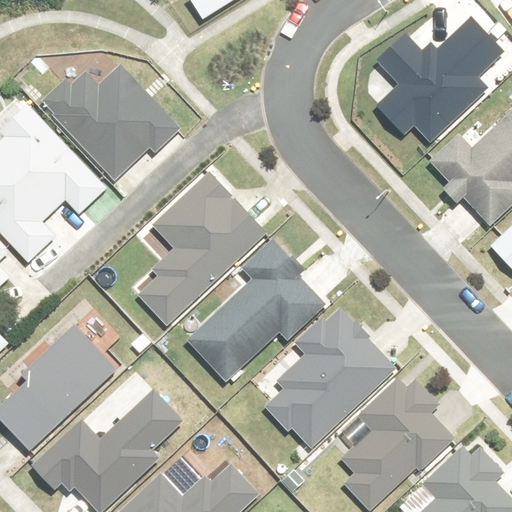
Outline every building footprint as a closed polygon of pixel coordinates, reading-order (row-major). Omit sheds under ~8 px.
[(192,0),(206,22),(240,0),(192,0)] [(405,88),(381,110),(408,138),(418,129),(432,143),(487,90),(476,79),(502,54),(472,24),(441,53),(434,46),(423,56),(408,40),(383,65),(405,88)] [(177,131),(123,70),(101,90),(84,71),(45,107),(111,181),(159,138),(164,143),(177,131)] [(108,192),(22,101),(0,121),(0,230),(32,264),(56,241),(42,227),(68,202),(82,217),(108,192)] [(511,117),(475,152),(462,138),(432,166),(491,229),(511,209),(511,117)] [(158,231),(179,252),(157,274),(163,280),(143,300),(171,329),(266,236),(211,179),(158,231)] [(511,231),(493,250),(511,268),(511,231)] [(302,272),(274,244),(240,277),(252,289),(193,347),(231,386),(284,335),(290,341),(326,307),(297,277),(302,272)] [(0,263),(9,255),(0,245),(0,291),(12,280),(0,267),(0,263)] [(397,370),(340,313),(299,354),(306,362),(279,389),(286,396),(271,411),(314,453),(397,370)] [(117,372),(77,330),(32,373),(37,378),(0,413),(0,418),(32,452),(117,372)] [(0,355),(9,347),(0,337),(0,355)] [(414,399),(398,382),(340,436),(357,454),(347,463),(362,479),(351,489),(372,511),(376,511),(455,439),(435,418),(444,409),(425,389),(414,399)] [(509,511),(511,510),(511,502),(493,483),(504,473),(478,446),(465,459),(456,450),(420,485),(438,503),(428,511),(509,511)] [(227,462),(185,501),(163,478),(127,511),(250,511),(263,500),(245,482),(227,462)]
